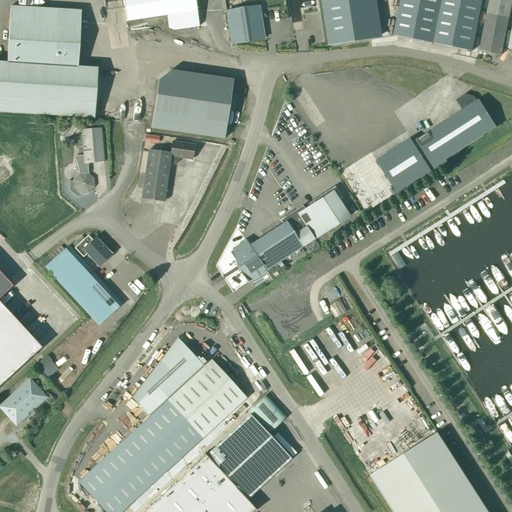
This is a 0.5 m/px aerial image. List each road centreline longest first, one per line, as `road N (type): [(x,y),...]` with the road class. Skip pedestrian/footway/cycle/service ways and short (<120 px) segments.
road 1 (unclassified): [(190,284),(254,144),(274,62),(408,52),(511,83)]
road 2 (unclassified): [(359,511),(234,320),(190,284)]
road 3 (unclassified): [(49,511),(56,469),(75,431),(190,284)]
road 4 (unclassified): [(190,284),(103,220),(128,182),(136,140),(125,105)]
road 5 (unknown): [(271,74),(210,63),(206,0)]
